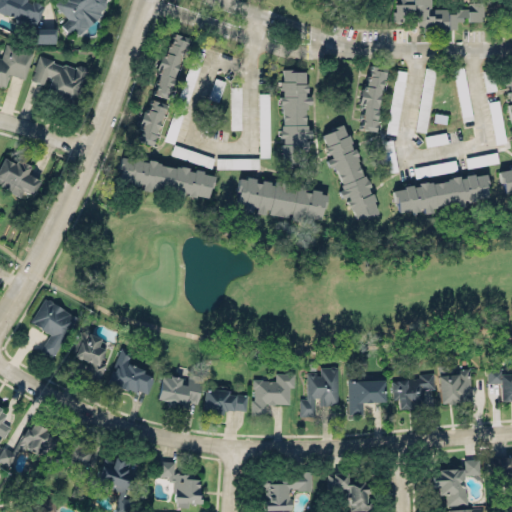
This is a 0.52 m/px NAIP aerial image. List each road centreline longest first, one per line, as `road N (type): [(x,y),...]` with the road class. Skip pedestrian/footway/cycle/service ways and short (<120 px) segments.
road 1 (residential): [(511,432),(342,446),(220,443),(113,420),(0,363)]
road 2 (residential): [(0,317),(90,152),(145,0)]
